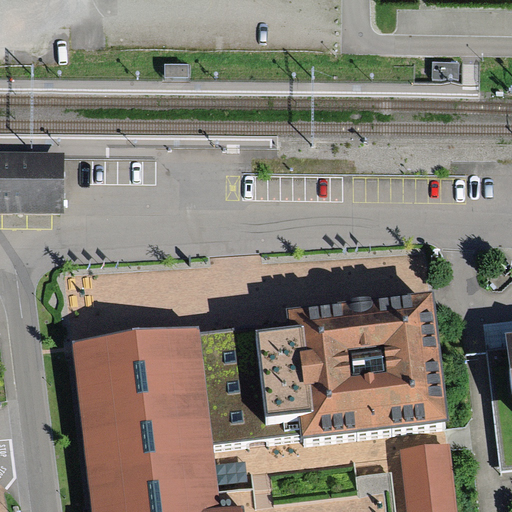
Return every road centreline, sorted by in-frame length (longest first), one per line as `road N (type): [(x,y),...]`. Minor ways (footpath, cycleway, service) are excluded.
road 1 (residential): [(511,231),(360,226),(13,245)]
road 2 (residential): [(13,245),(43,511)]
road 3 (residential): [(511,46),(372,45),(355,32),(353,0)]
